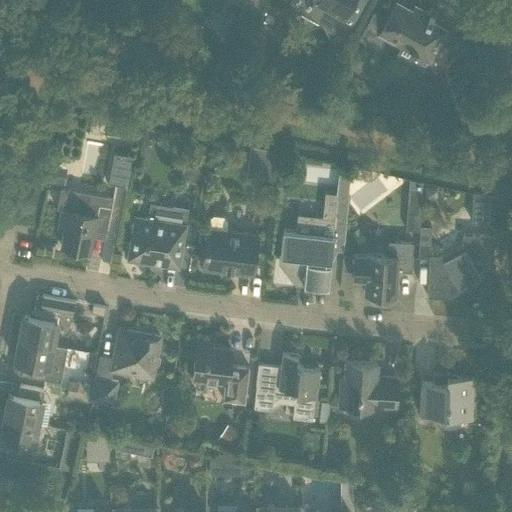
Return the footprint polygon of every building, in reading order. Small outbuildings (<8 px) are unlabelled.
[(260,0),(233,0),(232,2),(253,13),(260,0)] [(335,30),(350,0),(304,0),(305,1),(296,9),(335,30)] [(372,13),(358,41),(376,51),(384,37),(428,61),(445,28),(432,21),(435,17),(414,5),(410,11),(395,3),(385,20),(372,13)] [(224,75),(237,79),(242,58),(232,53),(227,64),(224,75)] [(484,129),(495,125),(491,114),(480,118),(484,129)] [(144,128),(141,143),(150,144),(154,142),(156,131),(144,128)] [(197,142),(185,169),(197,174),(209,147),(197,142)] [(280,153),(265,151),(263,170),(277,172),(280,153)] [(113,153),(108,183),(128,187),(134,157),(113,153)] [(207,162),(206,168),(210,173),(217,173),(221,169),(222,163),(217,158),(211,158),(207,162)] [(409,179),(405,230),(419,231),(422,182),(409,179)] [(425,185),(422,198),(435,201),(438,188),(425,185)] [(112,197),(88,193),(60,187),(56,208),(62,210),(58,229),(64,230),(61,246),(88,252),(92,231),(105,233),(112,197)] [(471,223),(494,223),(495,196),(472,192),(471,223)] [(295,222),(293,231),(282,230),(279,255),(281,255),(279,265),(293,282),(302,283),(302,284),(327,287),(334,228),(345,229),(348,195),(336,194),(333,217),(312,222),(311,220),(306,217),(303,216),(298,218),(295,222)] [(134,215),(127,259),(178,267),(185,224),(188,209),(149,202),(147,217),(134,215)] [(257,234),(226,230),(227,221),(223,216),(213,215),(208,218),(202,268),(221,270),(225,267),(235,269),(234,272),(252,274),(257,234)] [(493,235),(462,234),(462,245),(462,247),(442,257),(441,255),(429,255),(427,297),(449,297),(449,285),(454,283),(457,288),(480,276),(477,271),(482,268),(492,268),(493,235)] [(365,280),(364,292),(395,295),(397,271),(411,272),(413,242),(397,241),(396,256),(355,253),(353,280),(365,280)] [(74,300),(42,294),(40,307),(34,306),(32,316),(24,314),(19,338),(52,345),(58,312),(71,314),(74,300)] [(105,306),(93,304),(91,312),(103,315),(105,306)] [(110,380),(113,369),(129,372),(133,378),(143,380),(149,376),(151,376),(159,336),(119,329),(114,357),(99,355),(91,399),(113,403),(117,381),(110,380)] [(19,338),(15,363),(23,364),(21,374),(45,379),(59,381),(66,347),(52,345),(19,338)] [(202,346),(203,342),(196,341),(192,377),(225,381),(222,400),(245,403),(249,367),(230,365),(232,350),(202,346)] [(256,385),(253,407),(270,410),(277,404),(278,402),(294,404),(292,417),(311,420),(314,396),(315,396),(319,368),(299,366),(300,355),(282,353),(281,366),(258,363),(255,385),(256,385)] [(395,407),(397,377),(376,376),(376,363),(346,361),(345,378),(341,378),(339,405),(373,407),(373,406),(395,407)] [(433,382),(421,381),(419,416),(471,419),(473,377),(448,376),(448,373),(434,372),(433,382)] [(76,390),(88,393),(90,384),(78,382),(76,390)] [(9,393),(4,417),(36,423),(43,389),(19,384),(17,394),(9,393)] [(88,393),(76,390),(68,389),(66,397),(87,401),(88,393)] [(320,401),(318,420),(327,421),(329,402),(320,401)] [(36,423),(4,417),(0,439),(0,441),(7,443),(6,452),(30,457),(36,423)] [(169,417),(166,435),(183,438),(186,420),(169,417)] [(230,426),(219,442),(233,451),(243,435),(230,426)] [(86,434),(86,447),(108,447),(108,434),(86,434)] [(117,434),(114,447),(151,455),(154,442),(117,434)] [(173,447),(160,447),(161,460),(173,460),(173,447)] [(209,475),(249,474),(249,462),(209,454),(209,475)] [(60,459),(58,468),(71,470),(72,462),(60,459)]
